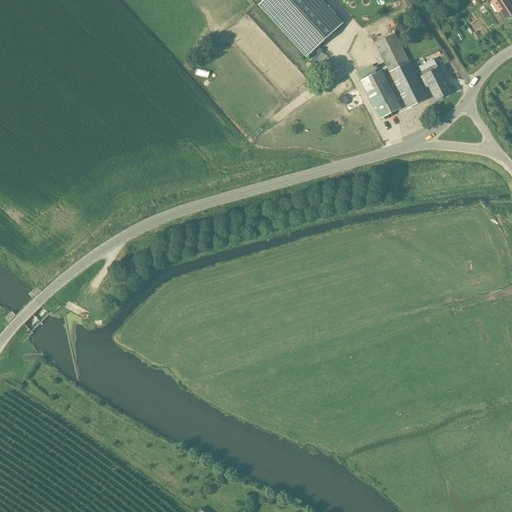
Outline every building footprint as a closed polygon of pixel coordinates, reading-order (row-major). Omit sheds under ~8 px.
[(306,58),(343,24),(321,0),(264,0),(258,6),(306,58)] [(480,0),(482,2),(485,0),(489,0),(491,3),(490,3),(497,13),(500,12),(505,20),(511,16),(511,6),(509,2),(508,0),(480,0)] [(339,48),(347,52),(354,37),(347,33),(339,48)] [(408,109),(427,99),(394,34),(375,44),(408,109)] [(310,59),(320,66),(327,55),(317,48),(310,59)] [(438,68),(433,59),(418,67),(423,76),(420,77),(425,85),(427,84),(436,101),(451,93),(438,68)] [(377,73),(372,65),(357,73),(380,119),(396,111),(401,108),(382,71),(377,73)]
